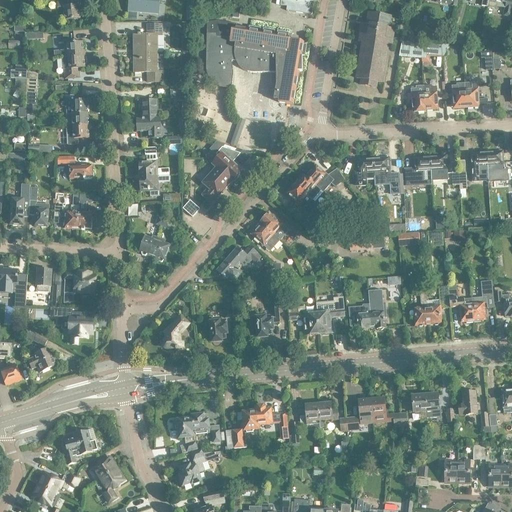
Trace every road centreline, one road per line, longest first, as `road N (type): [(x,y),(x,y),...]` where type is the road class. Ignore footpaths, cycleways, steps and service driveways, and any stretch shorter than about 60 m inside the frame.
road 1 (secondary): [(127,390),(511,351)]
road 2 (residential): [(319,130),(158,308),(121,310)]
road 3 (residential): [(119,253),(103,0)]
road 4 (residential): [(319,130),(511,126)]
road 5 (residential): [(341,0),(319,130)]
road 6 (residential): [(162,511),(139,462),(127,390)]
road 7 (secondary): [(4,422),(127,390)]
